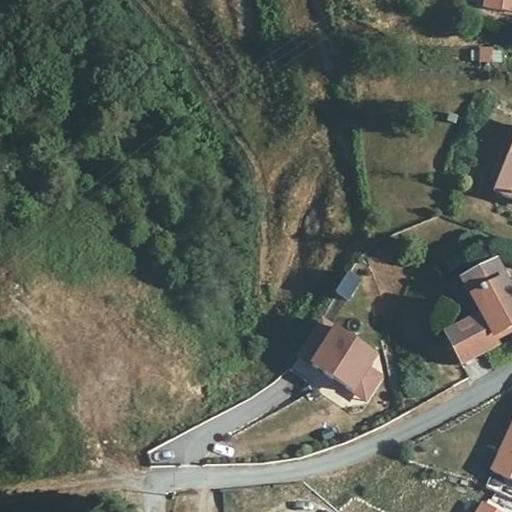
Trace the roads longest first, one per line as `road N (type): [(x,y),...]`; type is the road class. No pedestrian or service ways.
road 1 (residential): [(511,361),(318,473),(144,480),(159,511)]
road 2 (track): [(144,480),(98,476),(0,498)]
